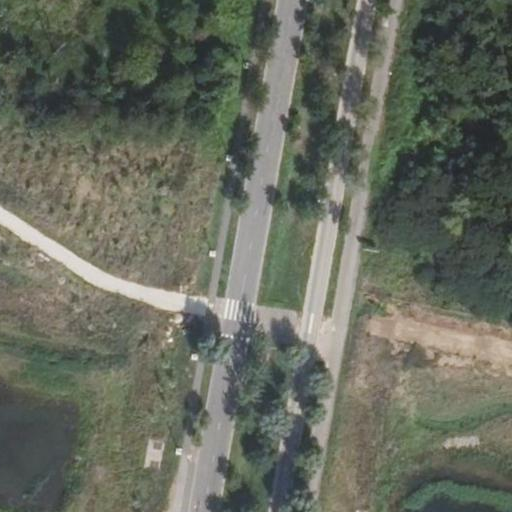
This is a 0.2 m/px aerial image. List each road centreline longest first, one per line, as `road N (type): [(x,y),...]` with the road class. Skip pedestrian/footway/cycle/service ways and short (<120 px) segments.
road 1 (secondary): [(276,511),(368,0)]
road 2 (secondary): [(294,0),(204,511)]
road 3 (track): [(0,213),(120,287),(210,304)]
